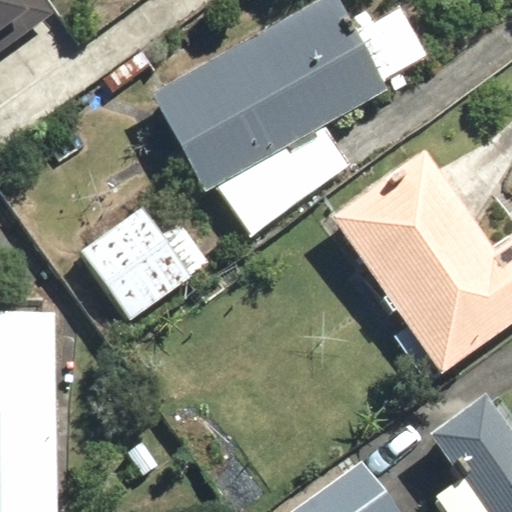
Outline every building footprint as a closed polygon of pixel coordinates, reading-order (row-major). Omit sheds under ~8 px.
[(0,0),(0,55),(53,19),(39,0),(0,0)] [(388,0),(339,26),(322,0),(315,0),(146,96),(206,202),(213,198),(241,247),(345,173),(320,138),(381,102),(381,93),(427,70),(391,0),(388,0)] [(415,167),(330,234),(436,382),(511,327),(511,238),(482,260),(415,167)] [(122,326),(206,266),(175,224),(160,234),(140,206),(71,255),(122,326)] [(0,511),(52,511),(57,318),(0,316),(0,511)] [(511,511),(511,420),(492,392),(418,444),(450,488),(420,509),(421,511),(511,511)] [(390,511),(356,465),(291,511),(390,511)]
